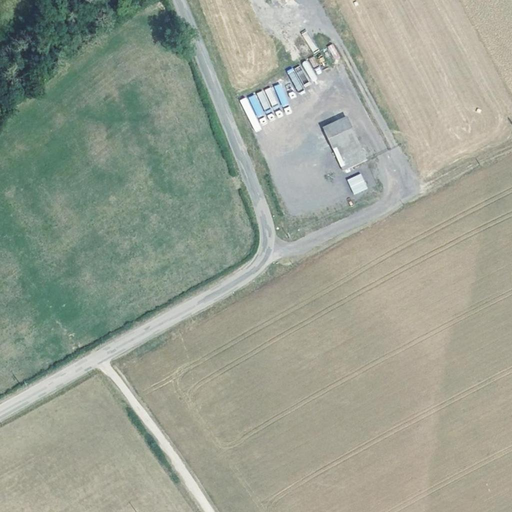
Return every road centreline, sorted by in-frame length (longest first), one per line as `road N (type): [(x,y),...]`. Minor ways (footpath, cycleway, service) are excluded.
road 1 (tertiary): [(179,0),(263,215),(268,247),(237,281),(0,411)]
road 2 (track): [(262,260),(325,239),(511,145)]
road 3 (track): [(99,356),(210,511)]
